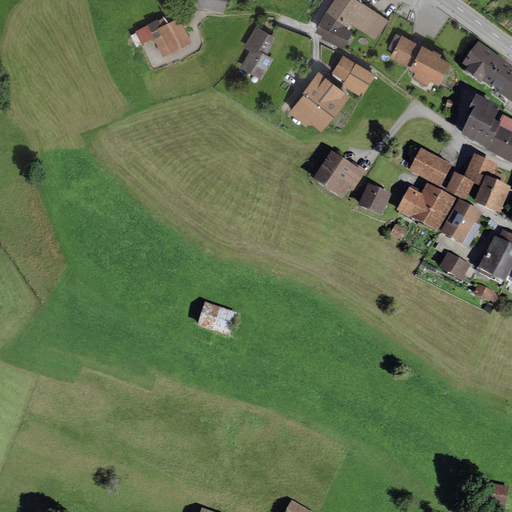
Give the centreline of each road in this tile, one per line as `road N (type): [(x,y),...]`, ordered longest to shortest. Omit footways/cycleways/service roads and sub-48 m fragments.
road 1 (residential): [(511,169),(414,110),(370,158)]
road 2 (track): [(422,111),(347,52),(315,38)]
